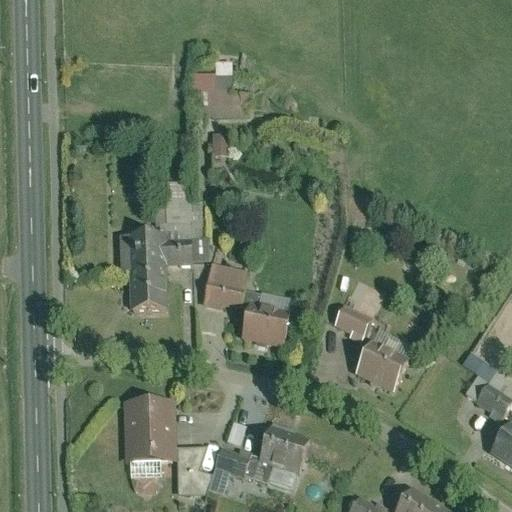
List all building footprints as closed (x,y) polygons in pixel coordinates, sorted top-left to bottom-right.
[(234,75),(188,74),(188,93),(196,94),(196,120),(250,121),(250,92),(233,92),(234,75)] [(211,135),(211,158),(226,158),(226,135),(211,135)] [(163,185),(164,201),(187,200),(187,184),(163,185)] [(153,206),(153,226),(164,226),(163,205),(153,206)] [(116,237),(116,283),(127,283),(127,315),(164,315),(164,269),(188,269),(188,246),(165,246),(165,236),(116,237)] [(208,263),(199,303),(238,312),(247,272),(208,263)] [(246,307),(238,344),(282,354),(290,318),(246,307)] [(341,307),(331,330),(360,343),(370,321),(341,307)] [(370,344),(354,378),(393,396),(409,362),(370,344)] [(476,372),(461,398),(502,423),(511,405),(511,380),(495,370),(489,380),(476,372)] [(123,405),(124,465),(174,464),(174,451),(173,404),(123,405)] [(511,424),(491,459),(511,471),(511,424)] [(267,432),(259,455),(256,465),(299,479),(310,447),(267,432)] [(212,477),(204,501),(218,506),(228,477),(250,484),(256,465),(259,455),(239,448),(236,455),(222,450),(212,477)] [(204,450),(174,451),(174,464),(176,502),(204,501),(212,477),(195,472),(204,450)] [(442,511),(412,492),(398,511),(442,511)] [(363,496),(353,511),(386,511),(387,511),(363,496)]
